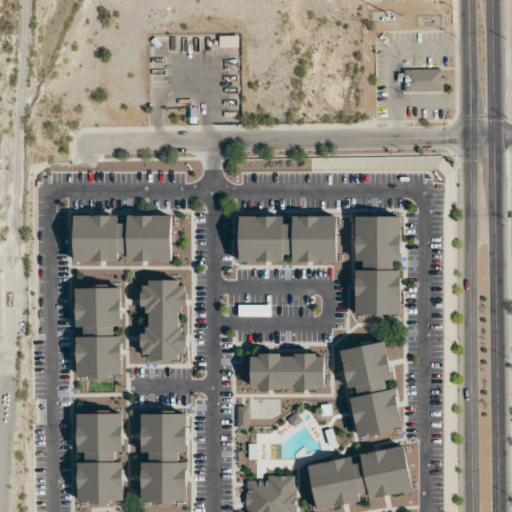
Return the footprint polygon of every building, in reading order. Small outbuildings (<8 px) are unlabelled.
[(239,35),(220,35),(220,46),(239,46),(239,35)] [(442,90),(441,68),(397,69),(398,81),(404,81),(404,91),(442,90)] [(75,260),(119,261),(119,254),(128,254),(128,261),(172,261),(172,215),(129,215),(129,223),(118,223),(118,215),(75,215),(75,260)] [(284,261),(284,253),(294,253),(294,261),(338,261),(337,215),(239,216),(240,261),(284,261)] [(355,314),(401,314),(401,269),(393,269),(393,260),(401,260),(401,216),(356,215),(355,260),(363,260),(363,269),(355,269),(355,314)] [(141,281),(142,306),(148,306),(148,333),(141,333),(142,358),(188,357),(187,331),(181,332),(180,306),(187,305),(186,281),(141,281)] [(76,288),(76,327),(83,326),(83,336),(77,336),(77,375),(88,375),(88,378),(122,377),(122,335),(115,335),(114,326),(122,326),(121,287),(76,288)] [(341,349),(349,393),(350,392),(357,435),(370,433),(370,434),(402,428),(395,388),(387,390),(385,380),(393,379),(386,341),(341,349)] [(251,356),(251,388),(325,388),(325,354),(259,353),(259,356),(251,356)] [(248,428),(248,406),(237,406),(238,428),(248,428)] [(77,413),(78,452),(85,451),(86,462),(78,462),(79,501),(124,501),(124,461),(116,461),(115,451),(123,451),(123,412),(77,413)] [(187,413),(142,413),(142,452),(149,452),(150,462),(142,462),(142,502),(187,501),(187,462),(180,462),(179,452),(187,452),(187,413)] [(352,456),(309,464),(317,509),(365,500),(365,499),(413,490),(405,445),(361,453),(362,462),(353,464),(352,456)] [(246,480),(247,510),(248,510),(248,511),(295,511),(294,474),(267,476),(267,480),(246,480)]
